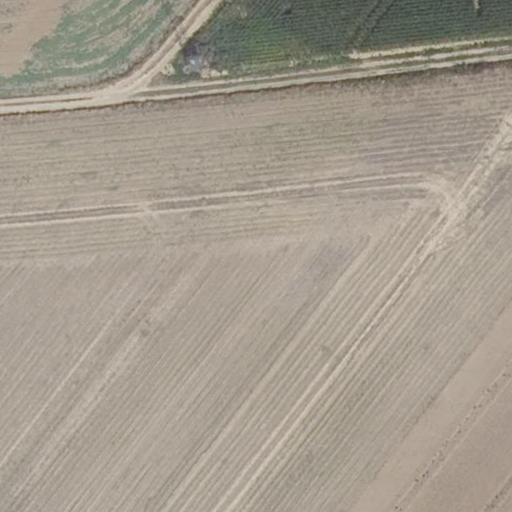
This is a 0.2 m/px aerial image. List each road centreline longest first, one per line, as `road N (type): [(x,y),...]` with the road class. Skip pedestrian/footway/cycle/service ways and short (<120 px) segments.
road 1 (track): [(511,57),(380,77),(0,108)]
road 2 (track): [(201,0),(141,73),(103,98)]
